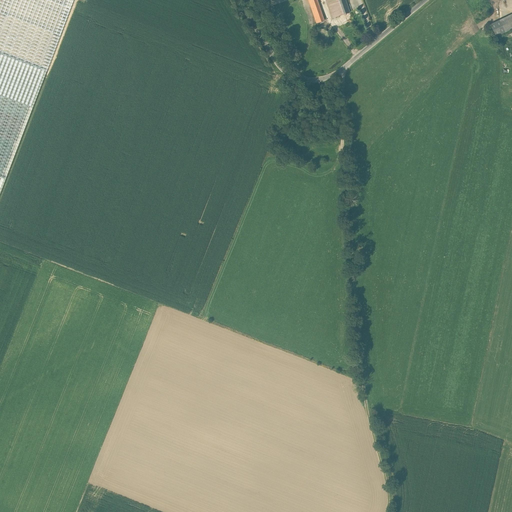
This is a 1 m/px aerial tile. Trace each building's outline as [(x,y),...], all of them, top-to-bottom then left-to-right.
[(0,0),(0,177),(5,179),(72,0),(0,0)] [(324,21),(317,0),(308,0),(317,23),(324,21)] [(345,0),(326,0),(332,18),(350,12),(349,12),(345,0)] [(511,14),(500,20),(505,31),(511,28),(511,14)] [(500,20),(491,24),(496,36),(505,31),(500,20)] [(329,39),(329,36),(328,33),(327,31),(324,29),(322,29),(319,29),(316,31),(315,33),(314,36),(315,39),(317,41),(319,43),(322,43),(325,43),(327,41),(329,39)]
